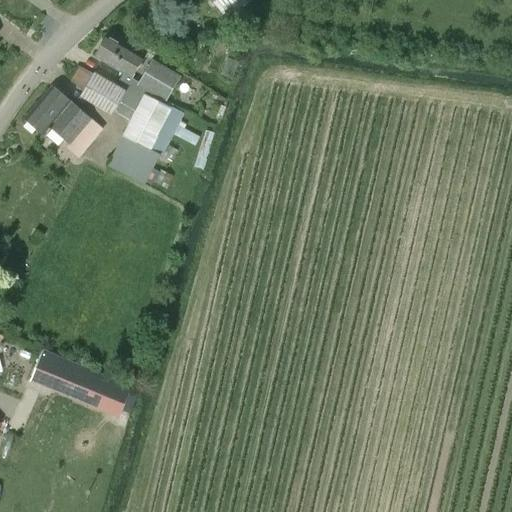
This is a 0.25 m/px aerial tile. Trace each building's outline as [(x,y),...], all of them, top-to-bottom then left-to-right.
[(143,58),(107,38),(95,59),(123,75),(118,83),(164,105),(180,77),(152,60),(138,84),(130,80),(143,58)] [(197,42),(183,39),(180,57),(194,60),(197,42)] [(164,107),(118,83),(115,87),(94,75),(93,76),(83,70),(76,68),(68,81),(84,91),(80,98),(110,116),(112,113),(130,123),(122,137),(123,137),(161,155),(171,135),(194,147),(199,138),(188,132),(191,127),(181,121),(183,117),(170,110),(164,107)] [(78,160),(82,155),(102,130),(73,104),(72,105),(52,87),(24,121),(42,137),(49,130),(68,145),(65,149),(78,160)] [(205,131),(191,175),(200,177),(214,134),(205,131)] [(160,173),(154,184),(167,190),(172,179),(160,173)] [(133,387),(43,350),(30,381),(120,418),(133,387)] [(9,446),(15,433),(0,425),(0,462),(8,445),(9,446)]
